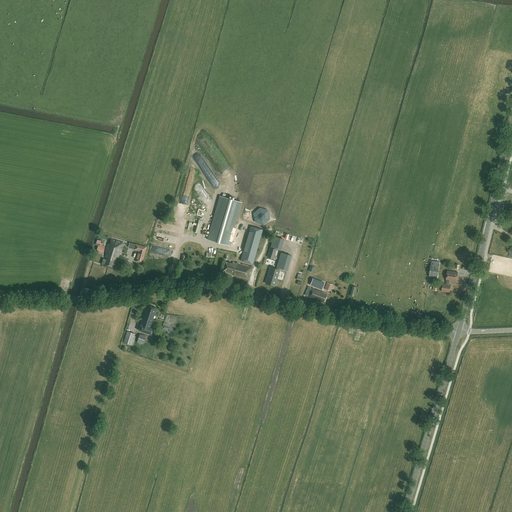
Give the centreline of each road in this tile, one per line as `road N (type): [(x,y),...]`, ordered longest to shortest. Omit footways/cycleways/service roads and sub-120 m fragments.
road 1 (unclassified): [(459,330),(197,285),(0,297)]
road 2 (tertiary): [(459,330),(511,118)]
road 3 (tertiary): [(404,511),(459,330)]
